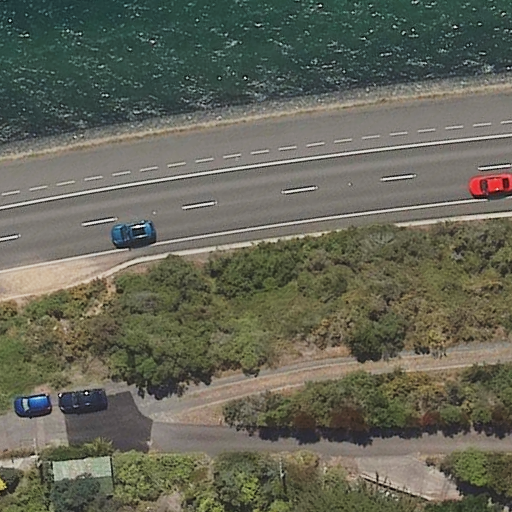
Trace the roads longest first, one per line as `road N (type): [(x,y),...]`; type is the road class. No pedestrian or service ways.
road 1 (secondary): [(511,164),(0,239)]
road 2 (unclassified): [(511,351),(396,360),(67,418)]
